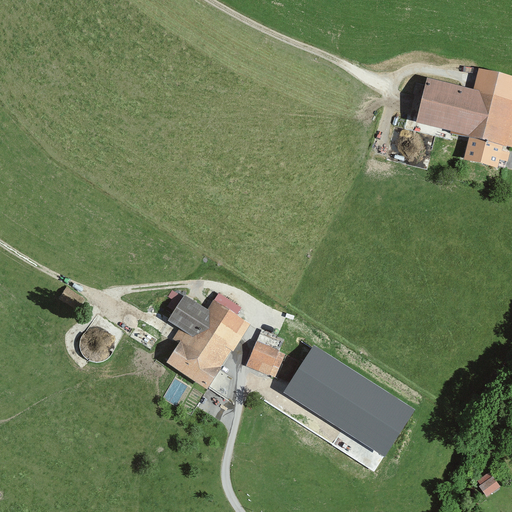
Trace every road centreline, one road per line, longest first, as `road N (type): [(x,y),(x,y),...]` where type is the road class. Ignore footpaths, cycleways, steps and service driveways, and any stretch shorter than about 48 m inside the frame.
road 1 (track): [(241,511),(224,476),(258,310),(207,285),(98,293),(0,238)]
road 2 (track): [(207,0),(245,26),(359,71),(389,78),(418,69),(511,87)]
